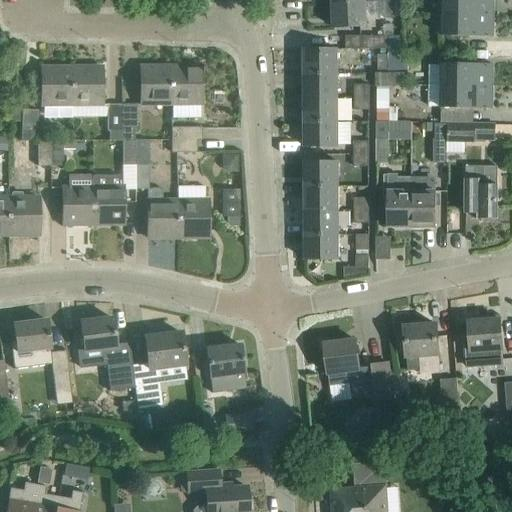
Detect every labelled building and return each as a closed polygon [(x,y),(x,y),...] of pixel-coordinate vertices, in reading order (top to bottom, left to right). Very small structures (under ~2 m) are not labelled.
[(385,19),(396,19),(394,0),(384,1),(385,19)] [(442,0),(442,14),(489,15),(489,2),(494,2),(493,0),(442,0)] [(366,27),(365,2),(332,4),(333,28),(366,27)] [(489,27),(489,15),(442,14),(442,36),(493,37),(493,27),(489,27)] [(394,35),(394,25),(380,25),(380,35),(394,35)] [(345,50),(376,50),(376,38),(346,37),(345,50)] [(403,37),(387,37),(388,50),(388,74),(375,75),(375,87),(377,87),(391,87),(409,87),(407,50),(404,50),(403,37)] [(387,37),(376,38),(376,50),(388,50),(387,37)] [(304,50),(304,74),(338,74),(337,50),(304,50)] [(441,86),(488,86),(488,74),(493,74),(493,64),(442,64),(442,65),(430,65),(429,86),(441,86)] [(171,104),(170,66),(140,67),(140,104),(171,104)] [(170,66),(171,104),(201,104),(201,66),(170,66)] [(72,104),(71,67),(41,68),(41,105),(72,104)] [(71,67),(72,104),(102,104),(102,67),(71,67)] [(304,74),(304,98),(338,98),(338,74),(304,74)] [(355,85),(354,98),(370,98),(370,84),(355,85)] [(429,86),(429,107),(492,109),(492,99),(488,99),(488,86),(441,86),(429,86)] [(304,98),(304,122),(338,122),(338,98),(304,98)] [(370,98),(354,98),(354,110),(370,110),(370,98)] [(390,121),(390,101),(377,101),(376,121),(390,121)] [(109,141),(122,141),(122,104),(107,105),(107,131),(109,131),(109,141)] [(122,104),(122,141),(134,140),(134,130),(137,130),(137,104),(122,104)] [(38,110),(21,110),(21,141),(34,141),(34,126),(38,126),(38,110)] [(411,134),(411,121),(390,121),(376,121),(376,164),(389,163),(389,133),(411,134)] [(338,122),(304,122),(304,147),(338,146),(338,122)] [(447,142),(448,142),(448,124),(435,124),(435,133),(435,139),(433,139),(433,164),(447,164),(447,142)] [(496,124),(448,124),(448,142),(476,143),(476,140),(496,140),(496,124)] [(171,140),(196,140),(201,140),(201,127),(171,127),(171,140)] [(135,165),(134,140),(122,141),(122,165),(135,165)] [(134,140),(135,165),(148,165),(148,140),(134,140)] [(196,152),(196,140),(171,140),(171,152),(196,152)] [(38,166),(50,166),(50,141),(37,141),(37,143),(37,153),(38,166)] [(63,141),(50,141),(50,166),(63,166),(63,149),(63,141)] [(63,141),(63,149),(74,149),(74,141),(63,141)] [(354,141),(354,154),(370,154),(370,141),(354,141)] [(222,154),(222,167),(227,172),(238,172),(238,154),(222,154)] [(370,154),(354,154),(353,167),(370,167),(370,154)] [(304,162),(304,187),(338,186),(338,162),(304,162)] [(498,166),(484,166),(484,180),(467,180),(466,214),(478,214),(478,218),(476,218),(476,219),(498,219),(498,166)] [(63,225),(93,224),(92,187),(93,187),(93,174),(68,175),(68,188),(62,188),(63,225)] [(92,187),(93,224),(123,224),(123,187),(120,187),(119,174),(93,174),(93,187),(92,187)] [(413,192),(413,177),(389,178),(388,227),(412,227),(413,192)] [(413,192),(412,227),(436,227),(437,184),(436,177),(413,177),(413,192)] [(177,186),(177,200),(178,238),(208,238),(208,200),(205,200),(204,186),(177,186)] [(304,187),(305,211),(338,211),(338,186),(304,187)] [(241,204),(241,187),(222,187),(222,204),(241,204)] [(178,238),(177,200),(162,200),(162,189),(147,189),(147,238),(178,238)] [(9,198),(0,197),(0,235),(9,235),(9,198)] [(9,198),(9,235),(39,235),(39,198),(9,198)] [(354,198),(354,211),(369,211),(369,198),(354,198)] [(338,211),(305,211),(305,235),(339,235),(338,211)] [(369,211),(354,211),(354,223),(370,223),(369,211)] [(241,217),(228,217),(228,227),(241,227),(241,217)] [(339,235),(305,235),(305,260),(339,259),(339,258),(339,235)] [(369,235),(357,235),(357,250),(369,249),(369,235)] [(346,269),(346,280),(369,275),(370,275),(370,269),(346,269)] [(109,382),(133,379),(131,365),(128,343),(115,344),(112,318),(80,322),(84,352),(103,349),(106,372),(108,372),(109,382)] [(503,349),(501,319),(468,322),(469,337),(464,338),(466,366),(503,364),(502,349),(503,349)] [(46,320),(13,324),(17,352),(50,348),(46,320)] [(436,324),(405,327),(407,359),(408,359),(409,370),(420,369),(419,357),(438,356),(436,324)] [(131,365),(133,379),(136,408),(161,405),(157,370),(184,367),(180,332),(144,337),(148,363),(131,365)] [(359,367),(356,340),(324,344),(330,387),(350,384),(351,394),(376,390),(376,398),(394,395),(389,363),(372,365),(359,367)] [(240,345),(206,349),(211,392),(227,390),(246,388),(240,345)] [(50,352),(53,377),(68,375),(65,350),(50,352)] [(71,402),(70,378),(53,379),(54,403),(71,402)] [(459,410),(457,378),(440,380),(443,409),(459,410)] [(511,425),(511,382),(505,383),(507,412),(503,413),(504,425),(511,425)] [(124,402),(125,411),(136,410),(135,401),(124,402)] [(251,430),(249,412),(225,415),(227,433),(251,430)] [(383,472),(382,461),(354,464),(354,474),(383,472)] [(79,466),(67,464),(65,474),(77,476),(79,466)] [(52,468),(40,466),(37,483),(50,484),(52,468)] [(192,511),(191,511),(248,511),(247,487),(231,488),(231,483),(219,484),(218,470),(179,473),(181,493),(205,491),(206,504),(197,505),(198,510),(192,511)] [(30,511),(35,484),(24,483),(23,490),(10,488),(5,511),(30,511)] [(55,511),(58,496),(45,494),(47,486),(45,486),(35,484),(30,511),(55,511)] [(385,511),(384,488),(334,492),(335,511),(385,511)] [(58,496),(55,511),(80,511),(83,493),(72,491),(71,499),(58,496)] [(114,502),(115,511),(128,511),(128,502),(114,502)]
